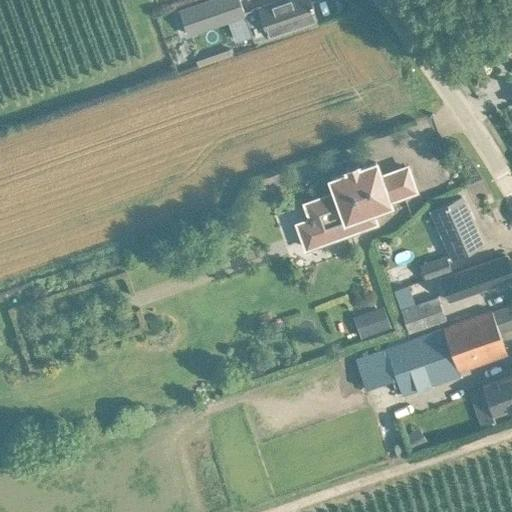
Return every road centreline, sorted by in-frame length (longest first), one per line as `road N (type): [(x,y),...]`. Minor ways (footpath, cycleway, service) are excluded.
road 1 (track): [(282,511),(511,431)]
road 2 (residential): [(511,195),(384,0)]
